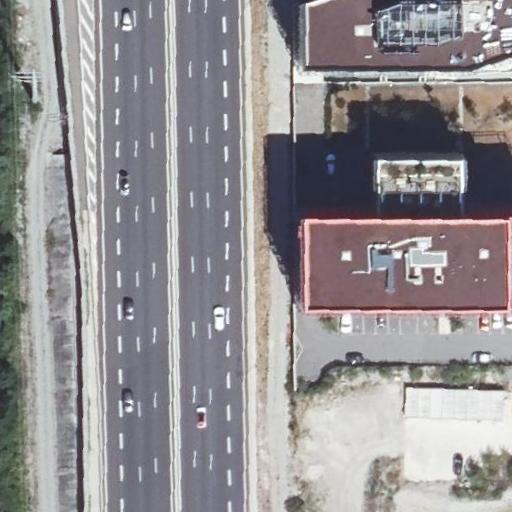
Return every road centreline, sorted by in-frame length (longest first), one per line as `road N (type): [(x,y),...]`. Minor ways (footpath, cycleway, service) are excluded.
road 1 (track): [(51,511),(30,0)]
road 2 (motorway): [(132,0),(139,511)]
road 3 (motorway): [(205,511),(201,0)]
road 4 (residential): [(511,346),(329,347)]
